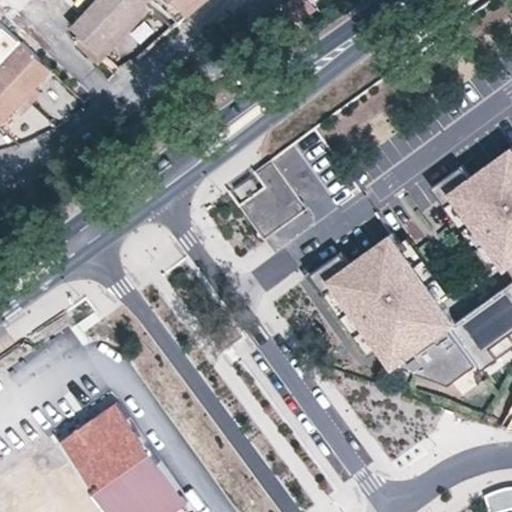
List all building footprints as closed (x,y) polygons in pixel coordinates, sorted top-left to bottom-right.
[(0,124),(16,108),(37,87),(54,70),(52,68),(76,42),(83,34),(55,9),(58,6),(51,0),(0,0),(0,19),(22,40),(0,64),(0,124)] [(83,34),(102,52),(125,27),(96,0),(64,0),(58,6),(55,9),(83,34)] [(147,0),(96,0),(125,27),(149,1),(147,0)] [(147,0),(149,1),(149,0),(157,0),(181,22),(205,0),(147,0)] [(297,22),(318,8),(311,0),(292,0),(285,4),(297,22)] [(125,27),(130,32),(155,7),(149,1),(125,27)] [(0,19),(0,64),(22,40),(0,19)] [(102,52),(107,56),(130,32),(125,27),(102,52)] [(100,64),(107,56),(102,52),(83,34),(76,42),(100,64)] [(37,87),(16,108),(22,115),(43,92),(37,87)] [(511,147),(510,144),(467,176),(459,165),(428,186),(443,206),(451,200),(496,261),(502,270),(507,266),(511,262),(511,147)] [(269,160),(227,189),(263,238),(304,209),(269,160)] [(496,261),(451,200),(443,206),(487,268),(496,261)] [(440,302),(397,242),(389,232),(346,263),(338,251),(306,274),(321,295),(331,288),(375,349),(381,357),(446,310),(440,302)] [(448,296),(405,236),(397,242),(440,302),(448,296)] [(511,279),(489,296),(494,302),(481,311),(476,305),(454,321),(429,339),(426,335),(407,349),(412,356),(407,360),(413,369),(450,380),(477,361),(481,366),(482,367),(498,356),(497,354),(493,349),(511,335),(511,279)] [(375,349),(331,288),(321,295),(366,355),(375,349)] [(494,302),(489,296),(476,305),(481,311),(494,302)] [(397,364),(413,369),(407,360),(412,356),(407,349),(426,335),(429,339),(454,321),(446,310),(381,357),(389,369),(397,364)] [(497,354),(511,343),(511,335),(493,349),(497,354)] [(454,386),(481,366),(477,361),(450,380),(454,386)] [(194,511),(120,402),(65,439),(114,511),(194,511)] [(0,511),(45,511),(24,481),(0,497),(0,511)] [(511,486),(508,487),(485,496),(488,508),(506,504),(508,510),(511,509),(511,486)]
